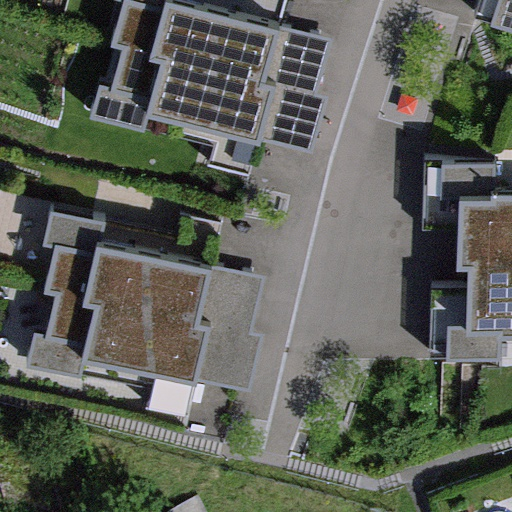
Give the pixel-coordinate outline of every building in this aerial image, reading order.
[(127,0),(95,102),(260,146),(262,104),(280,22),(203,0),(127,0)] [(511,0),(475,0),(469,22),(511,35),(511,0)] [(511,188),(502,188),(503,157),(425,156),(424,230),(458,230),(457,272),(467,275),(466,287),(433,286),(432,357),(498,358),(498,334),(511,334),(511,188)] [(195,388),(217,267),(61,234),(34,353),(195,388)] [(208,511),(199,492),(155,511),(208,511)]
